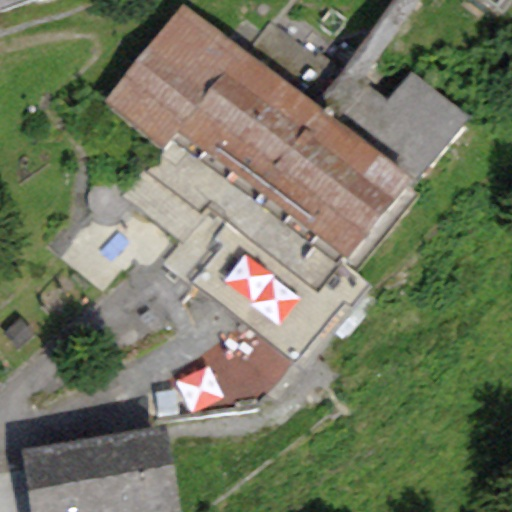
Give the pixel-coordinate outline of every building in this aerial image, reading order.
[(178,0),(102,93),(153,134),(123,171),(107,160),(88,165),(80,179),(83,194),(96,203),(108,204),(121,196),(126,185),(173,225),(203,188),(231,210),(182,270),(186,274),(189,270),(196,261),(242,298),(234,307),(284,348),(350,268),(335,255),(454,109),(400,66),(380,91),(353,69),(348,74),(348,73),(334,63),(309,43),(321,29),(285,0),(267,0),(233,43),(180,0),(178,0)] [(377,0),(334,63),(348,73),(397,0),(377,0)] [(511,225),(501,234),(511,249),(511,225)] [(234,307),(242,298),(196,261),(189,270),(234,307)] [(29,511),(133,511),(161,508),(148,430),(20,450),(29,511)]
